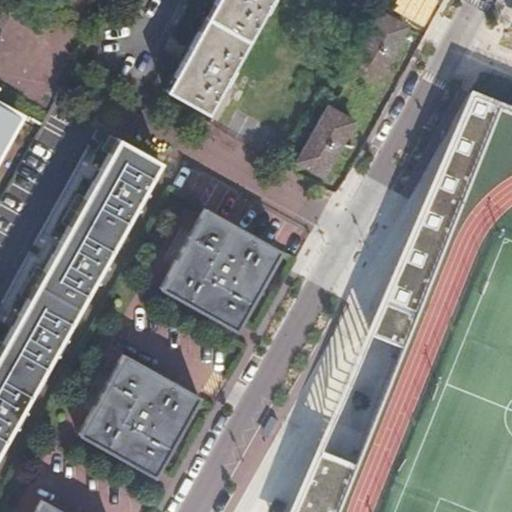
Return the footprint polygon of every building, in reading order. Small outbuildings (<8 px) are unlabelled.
[(269,0),(214,0),(165,91),(208,114),(246,43),(269,0)] [(404,26),(379,12),(350,65),(374,79),(404,26)] [(511,511),(511,108),(470,91),(373,332),(406,345),(362,467),(343,460),(324,453),(300,511),(511,511)] [(0,144),(17,114),(0,104),(0,144)] [(351,120),(327,107),(298,160),(322,173),(351,120)] [(0,444),(159,160),(117,137),(0,345),(0,444)] [(278,249),(203,206),(157,288),(233,331),(278,249)] [(197,394),(122,352),(77,433),(153,474),(197,394)] [(63,511),(40,499),(32,511),(63,511)]
